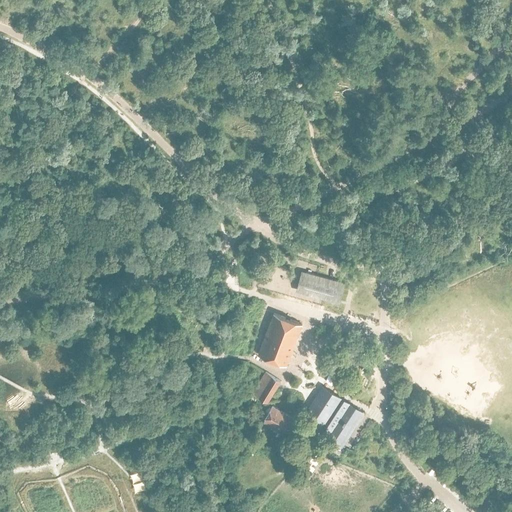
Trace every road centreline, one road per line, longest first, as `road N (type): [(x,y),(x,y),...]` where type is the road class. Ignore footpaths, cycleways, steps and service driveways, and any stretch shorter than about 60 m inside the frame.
road 1 (unknown): [(220,331),(108,200),(67,166),(65,124),(76,91),(158,0)]
road 2 (unknown): [(235,511),(221,454),(220,331),(253,293)]
